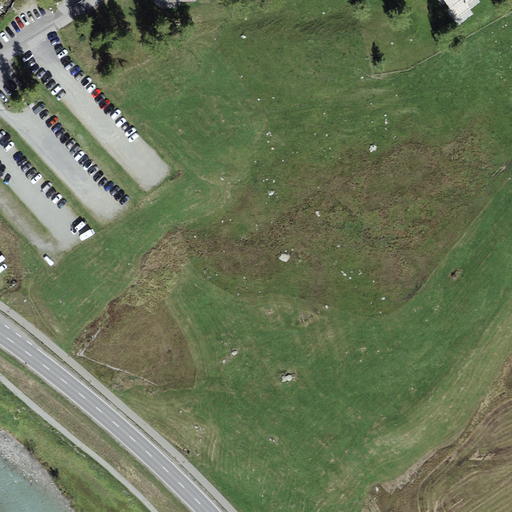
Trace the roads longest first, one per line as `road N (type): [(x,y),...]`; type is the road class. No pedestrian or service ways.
road 1 (primary): [(207,511),(90,402),(0,333)]
road 2 (track): [(155,511),(0,376)]
